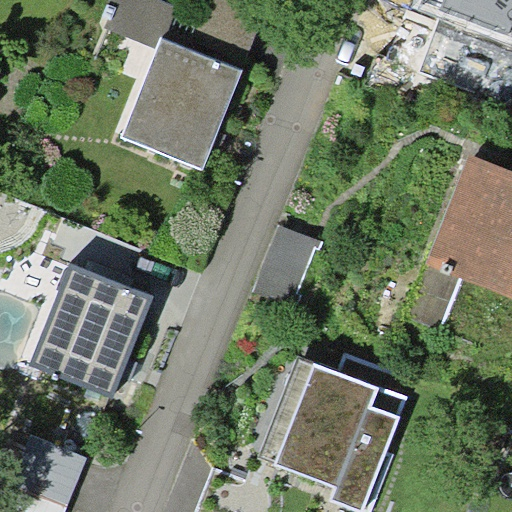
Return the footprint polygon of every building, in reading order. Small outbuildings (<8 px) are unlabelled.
[(264,17),(223,0),(205,0),(186,45),(242,69),(264,17)] [(511,0),(415,0),(412,9),(511,42),(511,0)] [(238,76),(153,42),(112,142),(197,177),(238,76)] [(511,175),(458,155),(417,263),(423,267),(464,282),(511,299),(511,175)] [(320,243),(275,227),(248,294),(291,309),(320,243)] [(464,282),(423,267),(401,329),(442,343),(464,282)] [(143,304),(61,271),(23,368),(105,400),(143,304)] [(373,511),(412,404),(301,365),(259,481),(347,511),(373,511)] [(0,511),(60,511),(87,449),(26,424),(0,489),(0,511)]
